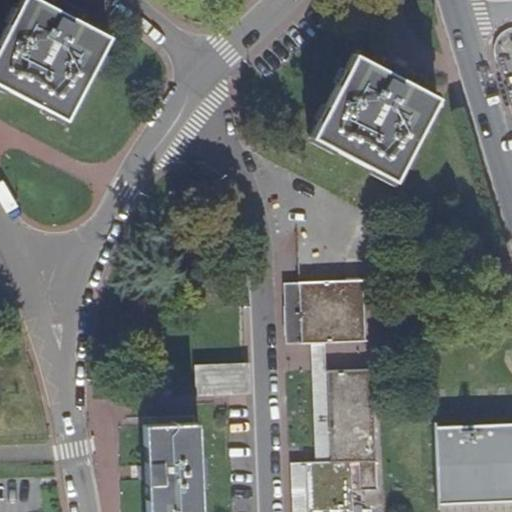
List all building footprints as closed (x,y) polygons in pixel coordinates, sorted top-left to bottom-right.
[(104,38),(32,0),(19,0),(0,36),(0,86),(62,120),(104,38)] [(392,182),(436,98),(370,65),(354,56),(310,137),(392,182)] [(295,285),(296,345),(309,345),(323,345),(362,343),(362,282),(299,285),(295,285)] [(295,285),(282,285),(284,346),(296,345),(295,285)] [(323,345),(309,345),(310,371),(314,448),(314,465),(327,465),(324,373),(323,345)] [(244,390),(243,369),(198,371),(199,391),(244,390)] [(368,371),(324,373),(327,465),(349,464),(373,463),(368,371)] [(197,511),(194,426),(143,428),(144,462),(144,464),(145,480),(146,511),(197,511)] [(511,426),(432,430),(435,504),(511,501),(511,426)] [(314,465),(304,465),(305,511),(351,511),(349,464),(327,465),(314,465)] [(305,511),(304,465),(289,466),(290,511),(305,511)]
